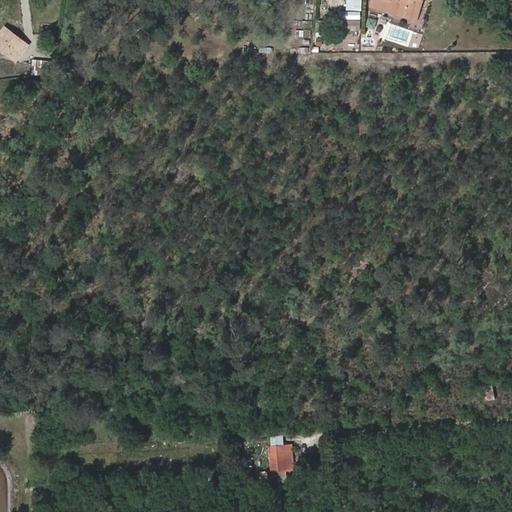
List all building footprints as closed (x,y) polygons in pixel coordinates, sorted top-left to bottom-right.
[(361,10),(360,0),(348,0),(348,10),(361,10)] [(392,12),(395,1),(390,0),(371,0),(370,5),(392,12)] [(414,19),(419,0),(395,0),(395,1),(392,12),(414,19)] [(324,36),(325,21),(316,21),(316,36),(324,36)] [(360,30),(360,22),(343,22),(342,30),(360,30)] [(27,47),(6,31),(0,39),(0,50),(4,54),(6,51),(18,59),(27,47)] [(50,75),(51,68),(39,66),(39,60),(33,60),(31,73),(50,75)] [(484,386),(485,399),(493,398),(493,386),(484,386)] [(294,469),(292,444),(285,445),(287,470),(294,469)] [(287,470),(285,445),(269,446),(271,472),(272,471),(287,470)] [(288,482),(287,470),(272,471),(273,476),(268,476),(269,482),(269,484),(288,482)] [(268,476),(268,471),(260,472),(260,478),(261,483),(269,482),(268,476)]
